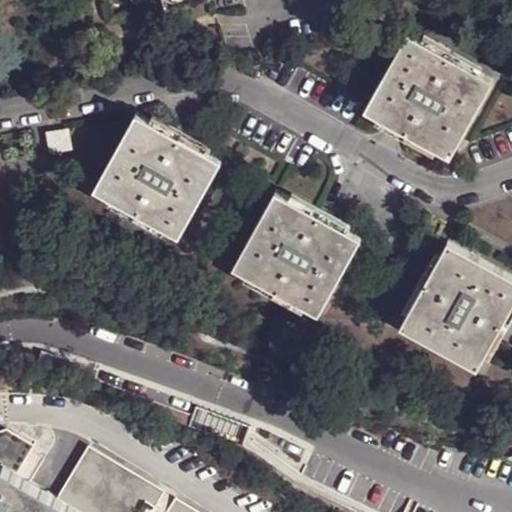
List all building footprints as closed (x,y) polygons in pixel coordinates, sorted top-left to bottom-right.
[(423,39),(411,32),(367,108),(380,115),(440,148),(453,154),(495,79),(482,72),(423,39)] [(485,66),(426,34),(423,39),(482,72),(485,66)] [(151,121),(137,114),(96,190),(109,197),(168,229),(181,236),(223,160),(210,153),(151,121)] [(377,121),(437,153),(440,148),(380,115),(377,121)] [(213,147),(154,116),(151,121),(210,153),(213,147)] [(68,131),(49,134),(52,152),(72,149),(68,131)] [(292,197),(279,190),(236,266),(249,274),(310,306),(322,313),(364,236),(350,229),(292,197)] [(354,224),(295,192),(292,197),(350,229),(354,224)] [(107,202),(166,235),(168,229),(109,197),(107,202)] [(511,271),(451,238),(444,251),(412,310),(404,323),(482,366),(489,352),(511,311),(511,271)] [(438,248),(406,307),(412,310),(444,251),(438,248)] [(247,279),(306,311),(310,306),(249,274),(247,279)] [(494,356),(511,323),(511,311),(489,352),(494,356)] [(9,429),(0,432),(0,465),(3,464),(18,473),(34,445),(9,429)] [(88,444),(57,495),(84,511),(154,511),(158,507),(166,491),(88,444)] [(0,511),(84,511),(57,495),(18,473),(3,464),(0,465),(0,511)] [(201,511),(176,497),(166,511),(201,511)]
